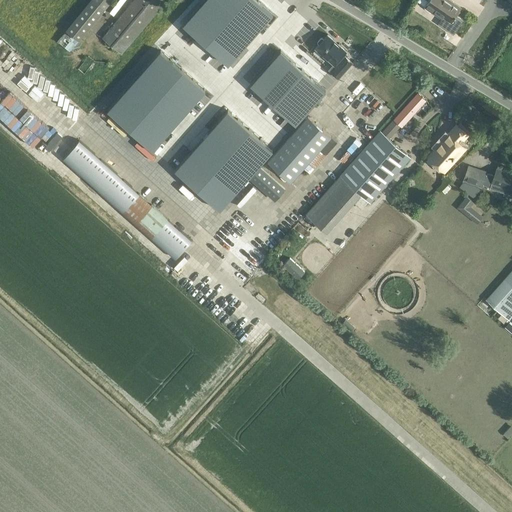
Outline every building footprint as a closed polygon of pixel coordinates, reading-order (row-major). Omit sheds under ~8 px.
[(90,0),(66,30),(67,30),(57,41),(70,51),(79,40),(80,41),(112,0),(90,0)] [(165,2),(162,0),(134,0),(103,38),(121,53),(165,2)] [(207,0),(205,0),(175,33),(216,68),(218,65),(245,32),(207,0)] [(429,0),(425,7),(433,12),(434,10),(444,16),(439,23),(454,34),(463,20),(456,15),(461,8),(449,0),(429,0)] [(347,51),(328,35),(324,40),(323,38),(322,38),(319,42),(319,43),(320,44),(316,49),(335,65),(330,70),(339,78),(353,63),(344,55),(347,51)] [(161,49),(108,108),(153,147),(206,89),(161,49)] [(283,63),(252,97),(292,131),(323,97),(283,63)] [(52,99),(61,90),(52,81),(43,90),(52,99)] [(55,101),(66,111),(75,101),(64,92),(55,101)] [(418,93),(394,120),(402,127),(426,100),(418,93)] [(426,100),(421,108),(427,112),(432,104),(426,100)] [(230,111),(176,172),(221,210),(250,178),(260,167),(275,151),(230,111)] [(40,139),(48,131),(31,114),(22,122),(40,139)] [(291,183),(304,168),(310,174),(325,156),(320,151),(332,137),(308,116),(268,162),(291,183)] [(469,135),(459,125),(439,146),(440,147),(432,155),(438,160),(436,163),(444,171),(454,160),(455,160),(466,148),(461,143),(469,135)] [(342,176),(341,175),(312,207),(331,223),(359,192),(371,202),(411,157),(381,131),(356,159),(342,176)] [(191,240),(80,140),(64,158),(175,258),(191,240)] [(483,185),(511,194),(511,172),(505,170),(504,173),(496,170),(494,177),(487,174),(487,173),(469,166),(464,180),(482,187),(483,185)] [(260,167),(250,178),(276,201),(286,189),(260,167)] [(462,198),(454,190),(451,194),(459,201),(462,198)] [(466,196),(457,208),(478,224),(484,216),(471,206),(474,203),(466,196)] [(222,234),(220,237),(236,252),(238,250),(222,234)] [(306,272),(289,257),(284,263),(301,278),(306,272)] [(511,320),(511,271),(487,300),(511,321),(511,320)] [(208,295),(205,298),(221,314),(225,311),(208,295)]
